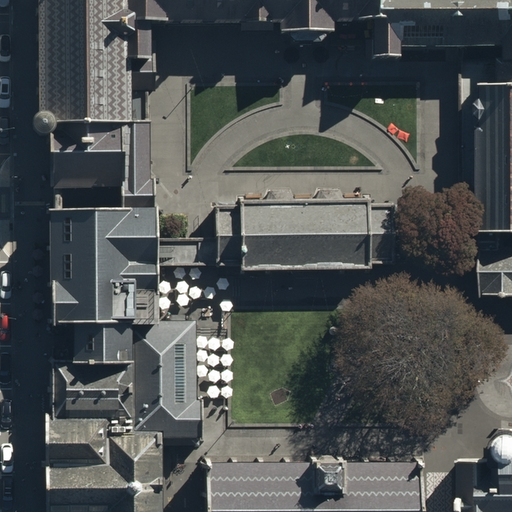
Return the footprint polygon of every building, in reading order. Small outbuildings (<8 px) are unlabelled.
[(57,127),(57,124),(150,123),(149,92),(154,92),(154,77),(154,61),(123,61),(123,26),(122,0),(40,0),(41,114),(39,115),(36,117),(34,120),(33,123),(33,127),(34,130),(36,133),(38,136),(42,137),(45,138),(49,137),(52,136),(55,133),(56,130),(57,127)] [(511,0),(122,0),(123,26),(154,26),(256,26),(276,25),(276,34),(287,34),(288,37),(292,42),(304,42),(316,43),(323,38),(323,34),(333,33),(333,24),(371,25),(371,54),(371,60),(399,60),(399,48),(453,48),(499,48),(499,60),(499,74),(499,87),(511,86),(511,0)] [(154,26),(123,26),(123,61),(154,61),(154,53),(154,26)] [(482,87),(499,87),(499,74),(499,60),(479,60),(459,61),(459,74),(460,234),(482,234),(482,181),(482,87)] [(511,86),(499,87),(482,87),(482,181),(482,234),(499,234),(511,234),(511,86)] [(150,136),(150,123),(57,124),(57,127),(56,130),(55,133),(52,136),(52,197),(121,196),(121,205),(121,211),(149,211),(157,211),(157,204),(156,177),(151,177),(150,136)] [(239,203),(215,204),(215,239),(216,256),(216,266),(240,265),(240,278),(293,277),(297,279),(302,280),(306,280),(311,280),(315,279),(319,277),(370,277),(370,270),(394,270),(394,267),(394,250),(394,235),(394,202),(369,202),(368,195),(363,195),(363,200),(343,200),(339,187),(318,188),(313,199),(293,199),(290,188),(268,188),(264,200),(243,201),(243,197),(239,197),(239,203)] [(121,211),(49,213),(52,337),(73,337),(73,348),(73,360),(129,359),(129,328),(158,328),(157,267),(157,257),(156,240),(157,211),(149,211),(121,211)] [(394,250),(394,267),(440,266),(483,266),(482,249),(482,242),(482,234),(460,234),(440,235),(394,235),(394,250)] [(499,234),(482,234),(482,242),(482,249),(491,249),(499,249),(499,242),(499,234)] [(192,239),(156,240),(157,257),(157,267),(193,266),(216,266),(216,256),(215,239),(192,239)] [(491,249),(482,249),(483,266),(483,298),(511,297),(511,248),(499,249),(491,249)] [(158,328),(129,328),(129,359),(132,440),(161,440),(161,445),(165,445),(201,445),(202,403),(202,397),(196,397),(196,391),(195,327),(180,327),(158,328)] [(161,511),(161,484),(161,445),(161,440),(132,440),(129,359),(73,360),(54,360),(55,417),(46,418),(48,511),(161,511)] [(511,511),(511,436),(507,438),(501,440),(498,443),(495,448),(493,454),(493,459),(457,460),(457,511),(511,511)] [(417,511),(417,454),(325,455),(203,457),(204,511),(417,511)]
